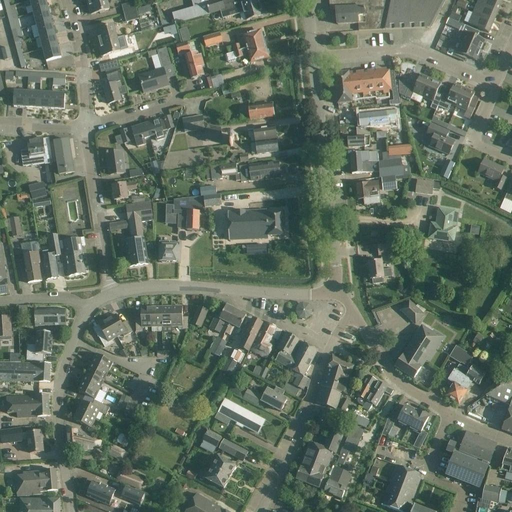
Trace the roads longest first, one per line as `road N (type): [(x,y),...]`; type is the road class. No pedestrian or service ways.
road 1 (residential): [(339,293),(310,58)]
road 2 (residential): [(113,294),(182,286),(339,293)]
road 3 (residential): [(260,511),(350,309)]
road 4 (residential): [(70,511),(59,385),(88,307)]
road 5 (residential): [(495,82),(413,50),(310,58)]
road 6 (residential): [(85,128),(113,294)]
road 7 (residential): [(447,415),(390,373),(350,309)]
road 8 (residential): [(68,0),(83,59),(85,128)]
